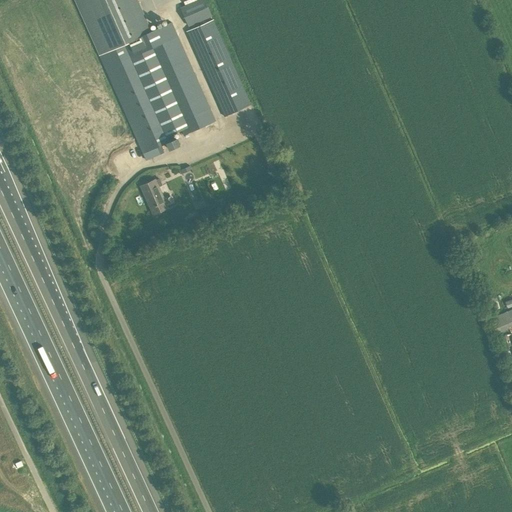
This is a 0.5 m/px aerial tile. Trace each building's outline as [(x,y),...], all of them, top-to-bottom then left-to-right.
[(139,0),(77,0),(144,153),(184,136),(216,122),(179,37),(173,24),(154,32),(139,0)] [(188,28),(212,17),(203,0),(200,0),(180,10),(188,28)] [(251,105),(213,20),(187,32),(224,118),(251,105)] [(179,139),(167,145),(170,149),(181,144),(179,139)] [(155,179),(141,186),(154,214),(168,208),(155,179)] [(208,205),(197,210),(201,219),(212,215),(208,205)] [(511,309),(490,319),(496,334),(511,326),(511,309)]
